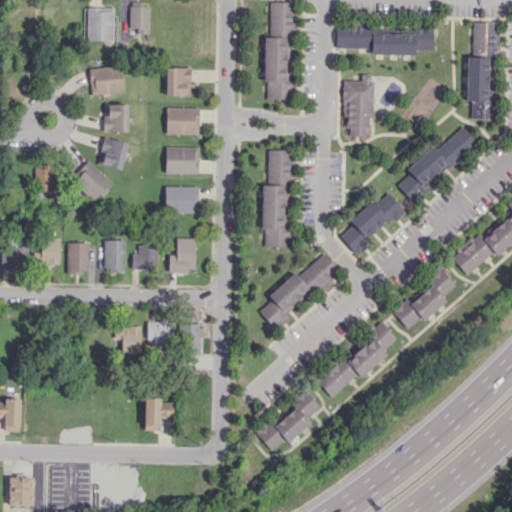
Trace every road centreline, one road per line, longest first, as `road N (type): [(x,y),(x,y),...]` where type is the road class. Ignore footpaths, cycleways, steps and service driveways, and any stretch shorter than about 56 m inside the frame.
road 1 (residential): [(227,0),(217,449)]
road 2 (residential): [(247,396),(511,158)]
road 3 (residential): [(324,0),(322,228),(366,289)]
road 4 (motorway): [(511,361),(448,422),(330,511)]
road 5 (residential): [(0,293),(222,297)]
road 6 (residential): [(0,449),(217,449)]
road 7 (residential): [(0,136),(58,132),(65,115),(49,100),(30,108),(28,130)]
road 8 (motorway): [(409,511),(511,423)]
